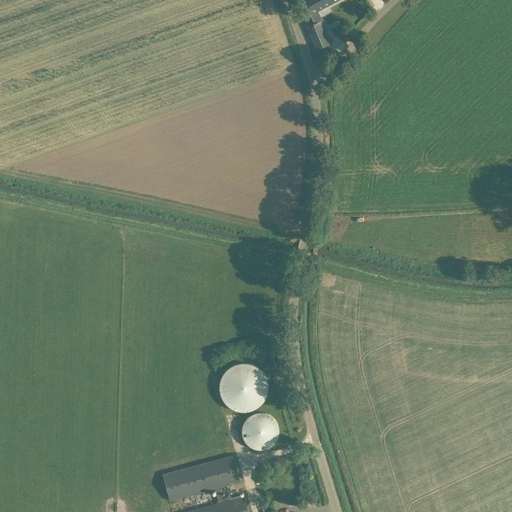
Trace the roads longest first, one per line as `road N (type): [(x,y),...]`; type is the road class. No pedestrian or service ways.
road 1 (track): [(0,196),(454,293),(511,293)]
road 2 (tertiary): [(337,511),(293,328),(318,158),(313,83)]
